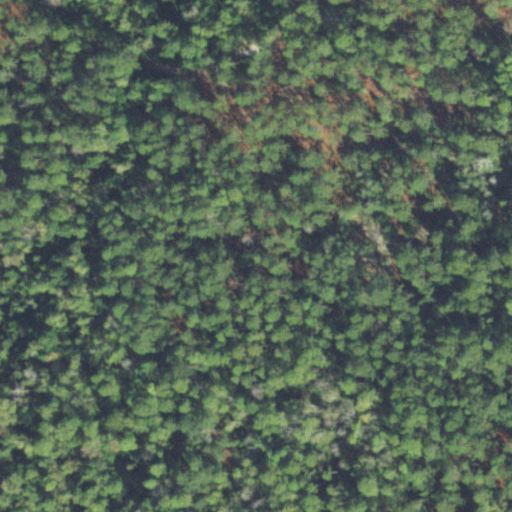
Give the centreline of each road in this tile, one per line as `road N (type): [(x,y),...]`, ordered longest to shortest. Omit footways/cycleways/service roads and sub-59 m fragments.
road 1 (residential): [(511,139),(401,109),(254,89),(204,73),(239,0)]
road 2 (residential): [(0,9),(69,46),(204,73)]
